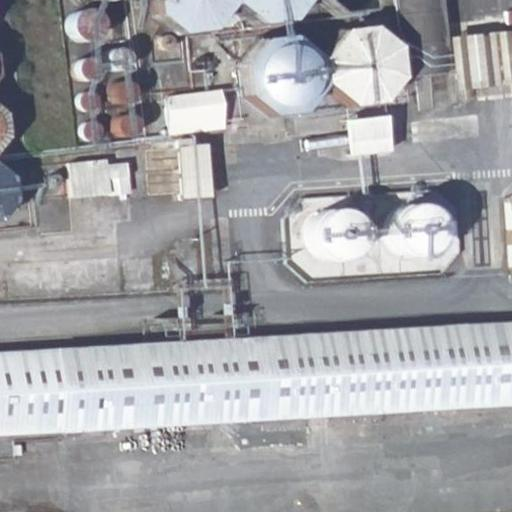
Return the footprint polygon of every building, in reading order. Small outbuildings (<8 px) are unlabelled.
[(147,0),(148,15),(172,35),(202,32),(223,4),(251,25),(282,21),(299,0),(308,0),(330,16),(360,12),(368,0),(147,0)] [(429,0),(391,0),(400,78),(438,75),(429,0)] [(74,37),(81,38),(88,34),(92,28),(91,21),(87,15),(80,13),(73,14),(67,19),(66,26),(68,33),(74,37)] [(511,13),(500,15),(502,26),(511,25),(511,13)] [(253,45),(236,64),(239,97),(263,115),(293,110),(315,85),(342,105),(375,101),(390,77),(386,45),(363,29),(333,34),(312,61),(284,41),(253,45)] [(511,32),(490,35),(496,85),(511,82),(511,32)] [(444,39),(450,90),(486,85),(481,35),(444,39)] [(107,70),(112,70),(117,69),(121,65),(120,59),(116,55),(110,55),(106,57),(103,61),(103,66),(107,70)] [(78,80),(83,81),(87,79),(90,74),(90,69),(86,65),(81,65),(76,66),(74,71),(74,76),(78,80)] [(111,101),(116,103),(121,101),(124,97),(124,91),(120,88),(115,87),(110,90),(108,96),(111,101)] [(160,100),(165,137),(217,130),(213,94),(160,100)] [(79,112),(84,113),(89,111),(92,106),(91,101),(88,97),(83,96),(78,98),(75,103),(76,108),(79,112)] [(392,122),(396,114),(394,110),(388,107),(385,112),(378,113),(377,109),(372,110),(370,113),(360,115),(358,111),(352,113),(352,115),(344,117),(340,112),(334,114),(334,117),(326,118),(322,113),(319,114),(315,119),(310,120),(305,117),(301,121),(303,129),(304,130),(307,131),(309,126),(315,126),(319,131),(324,126),(334,126),(339,129),(343,126),(344,123),(352,122),(355,126),(359,126),(361,122),(369,121),(372,124),(377,124),(379,119),(387,120),(389,123),(392,122)] [(115,134),(120,136),(124,134),(127,130),(127,125),(124,121),(119,120),(115,122),(112,126),(112,131),(115,134)] [(82,141),(88,142),(92,140),(94,135),(94,130),(91,126),(86,124),(81,126),(78,131),(78,137),(82,141)] [(120,181),(103,183),(107,222),(125,219),(120,181)] [(419,246),(425,242),(430,236),(432,228),(432,220),(430,213),(425,207),(418,203),(410,201),(403,202),(395,205),(390,210),(386,217),(385,225),(386,233),(390,240),(396,245),(403,248),(411,248),(419,246)] [(340,254),(347,249),(352,243),(354,236),(354,228),(351,220),(346,214),(340,210),(332,208),(324,209),(317,212),(311,218),(308,225),(306,232),(308,240),(312,247),(317,252),(325,255),(333,256),(340,254)] [(511,326),(0,355),(0,434),(511,404),(511,326)]
